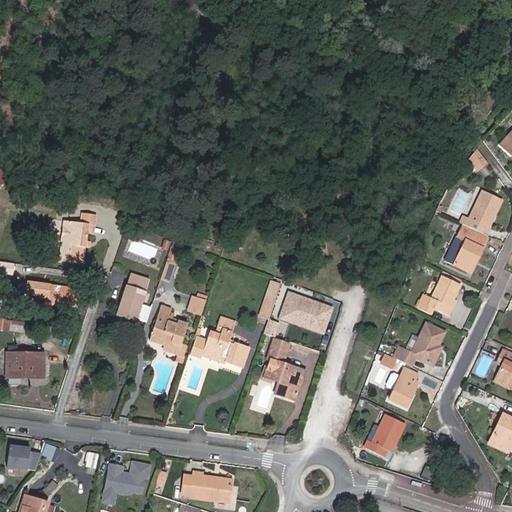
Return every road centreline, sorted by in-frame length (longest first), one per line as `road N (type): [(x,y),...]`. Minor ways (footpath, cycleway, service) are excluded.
road 1 (residential): [(0,426),(295,468)]
road 2 (residential): [(485,511),(486,477),(445,407),(511,262)]
